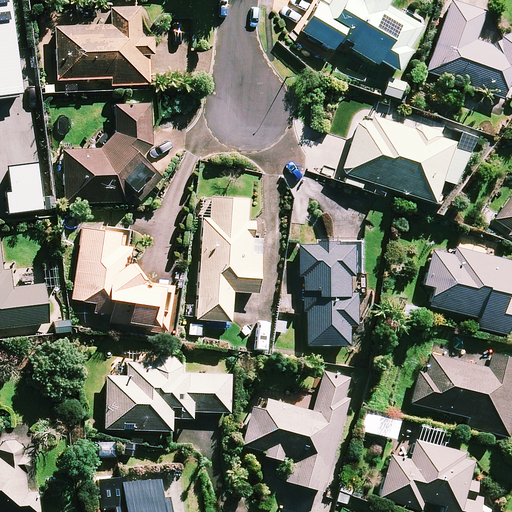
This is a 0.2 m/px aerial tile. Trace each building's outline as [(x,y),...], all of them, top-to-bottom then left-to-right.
[(396,68),(424,19),(407,10),(406,13),(386,2),(387,0),(318,0),(302,30),(332,47),(337,39),(376,62),(379,57),(396,68)] [(450,0),(427,70),(502,95),(508,76),(511,76),(511,30),(504,28),(498,46),(476,39),(485,10),(455,0),(450,0)] [(140,36),(139,5),(106,6),(106,24),(55,25),(56,78),(110,77),(110,83),(149,82),(149,52),(153,52),(153,35),(140,36)] [(105,147),(53,149),(54,183),(64,183),(65,200),(126,198),(151,172),(149,102),(112,103),(113,128),(105,128),(105,147)] [(438,125),(377,105),(374,114),(360,109),(340,170),(434,200),(442,178),(456,183),(472,133),(439,122),(438,125)] [(511,184),(491,216),(511,229),(507,234),(511,236),(511,184)] [(248,196),(203,193),(197,317),(231,319),(233,289),(258,290),(260,252),(251,251),(253,219),(246,219),(248,196)] [(94,299),(93,311),(109,312),(108,320),(129,322),(130,318),(159,321),(163,283),(140,280),(142,271),(131,255),(132,244),(120,243),(121,228),(81,225),(74,297),(94,299)] [(497,243),(464,236),(461,247),(455,246),(453,254),(433,249),(425,282),(434,285),(430,304),(480,315),(477,325),(507,332),(511,311),(511,303),(503,301),(511,262),(511,258),(495,255),(497,243)] [(354,290),(349,290),(348,272),(353,272),(353,240),(299,241),(300,273),(304,273),(305,343),(349,342),(348,323),(354,323),(354,290)] [(3,266),(0,243),(0,326),(50,321),(46,282),(12,285),(10,265),(3,266)] [(456,355),(432,350),(427,371),(419,369),(412,402),(469,414),(467,425),(509,434),(511,418),(511,389),(510,389),(511,379),(511,355),(491,351),(488,362),(456,355)] [(179,371),(180,355),(127,355),(127,374),(106,374),(105,426),(171,427),(171,414),(191,415),(191,409),(229,409),(230,372),(179,371)] [(257,394),(243,443),(263,449),(262,452),(281,457),(282,454),(293,457),(287,478),(323,488),(348,396),(343,395),(348,375),(323,369),(316,394),(301,390),(297,405),(269,397),(257,394)] [(398,418),(365,412),(361,429),(395,436),(398,418)] [(0,511),(39,511),(31,428),(0,430),(0,511)] [(468,478),(473,457),(463,454),(464,451),(413,437),(408,458),(391,453),(379,496),(421,507),(424,497),(445,503),(442,511),(477,511),(480,502),(474,500),(479,481),(468,478)] [(163,511),(162,471),(98,473),(99,510),(116,510),(116,511),(163,511)]
